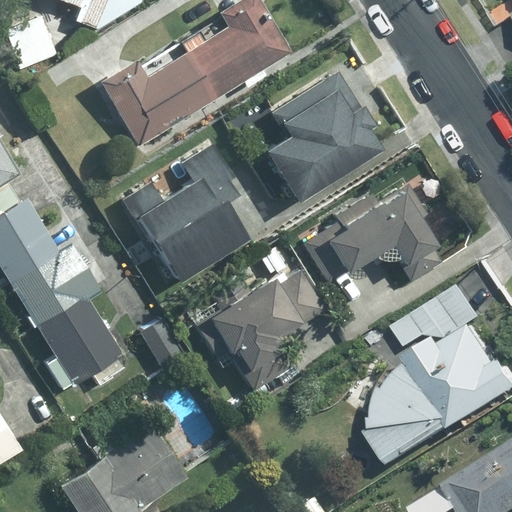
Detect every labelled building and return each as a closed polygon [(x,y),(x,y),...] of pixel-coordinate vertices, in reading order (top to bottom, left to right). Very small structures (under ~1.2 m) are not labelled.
[(67,0),(72,2),(67,15),(91,23),(126,0),(67,0)] [(207,94),(283,45),(254,0),(214,0),(207,5),(216,19),(176,44),(207,94)] [(36,12),(0,24),(0,27),(13,65),(50,52),(36,12)] [(131,143),(207,94),(175,44),(136,69),(132,63),(125,52),(89,75),(131,143)] [(286,135),(268,147),(298,195),(381,143),(373,130),(378,126),(342,70),(273,115),(286,135)] [(152,181),(125,198),(178,284),(252,239),(230,204),(240,197),(210,148),(187,163),(199,182),(165,203),(152,181)] [(0,177),(12,170),(0,150),(0,177)] [(420,209),(401,178),(371,196),(370,194),(369,195),(368,195),(364,189),(329,211),(328,211),(332,216),(297,237),(321,278),(357,255),(356,253),(382,237),(395,257),(392,258),(404,278),(404,277),(435,258),(436,258),(424,240),(431,236),(415,211),(420,209)] [(0,198),(0,275),(49,245),(14,190),(0,198)] [(62,236),(49,245),(0,275),(0,276),(31,326),(80,295),(94,286),(62,236)] [(319,304),(294,266),(293,265),(269,280),(262,269),(240,283),(238,280),(208,299),(210,302),(197,311),(198,312),(199,312),(188,319),(209,353),(224,344),(237,364),(234,366),(246,386),(247,386),(285,361),(269,335),(319,304)] [(115,350),(80,295),(31,326),(48,353),(39,359),(55,384),(64,378),(66,381),(86,369),(94,380),(119,365),(111,352),(115,350)] [(152,358),(173,345),(155,315),(154,315),(133,327),(152,358)] [(495,356),(472,318),(442,336),(438,330),(406,349),(430,387),(385,414),(407,448),(451,421),(452,422),(452,423),(511,384),(511,367),(502,352),(495,356)] [(239,378),(229,362),(214,371),(223,388),(239,378)] [(0,455),(16,445),(0,418),(0,455)] [(129,511),(133,510),(134,510),(130,504),(180,473),(156,436),(146,420),(145,419),(49,479),(69,511),(129,511)] [(511,436),(445,478),(447,481),(412,501),(418,511),(510,511),(509,509),(511,507),(511,436)]
